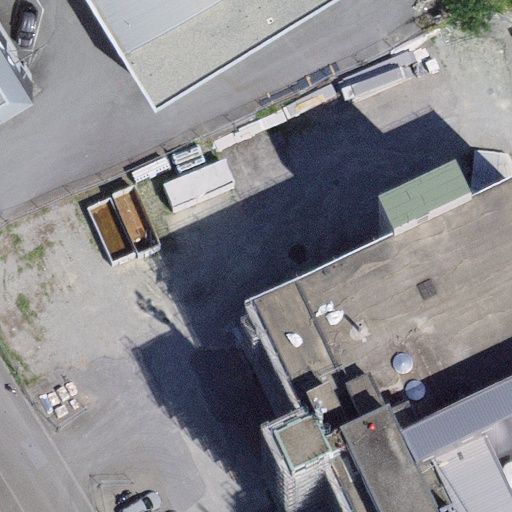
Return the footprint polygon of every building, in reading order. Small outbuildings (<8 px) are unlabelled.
[(307,0),(120,0),(173,84),(307,0)] [(0,114),(50,85),(0,2),(0,114)] [(511,478),(511,217),(342,300),(444,511),(504,482),(511,478)] [(342,300),(265,336),(324,457),(285,476),(302,511),(319,511),(349,498),(355,511),(444,511),(342,300)] [(265,336),(189,373),(249,494),(285,476),(324,457),(265,336)]
